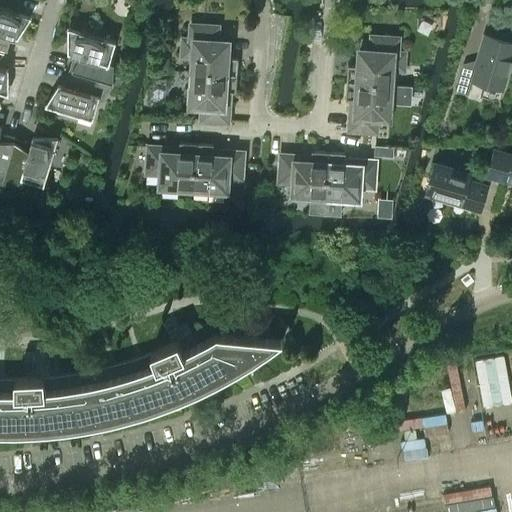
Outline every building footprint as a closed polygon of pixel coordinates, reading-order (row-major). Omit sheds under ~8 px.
[(31,15),(0,6),(0,48),(7,51),(11,35),(18,37),(31,15)] [(193,56),(192,71),(237,74),(238,57),(227,57),(228,40),(217,40),(218,25),(217,25),(217,26),(192,25),(192,23),(191,23),(190,38),(183,38),(182,55),(193,56)] [(115,40),(74,28),(67,26),(68,52),(74,53),(69,69),(112,82),(113,77),(113,64),(114,63),(109,61),(115,40)] [(464,62),(455,90),(468,94),(472,80),(502,89),(511,56),(511,42),(484,34),(475,66),(464,62)] [(348,64),(346,81),(391,84),(392,69),(403,70),(405,52),(398,52),(399,37),(397,37),(397,38),(372,36),(372,35),(371,35),(370,49),(359,49),(358,65),(348,64)] [(7,51),(0,48),(0,90),(8,93),(8,68),(2,66),(7,51)] [(112,82),(69,69),(65,85),(58,83),(45,104),(93,118),(99,97),(103,99),(104,97),(111,86),(112,82)] [(237,74),(192,71),(191,86),(188,86),(187,105),(194,105),(202,105),(201,120),(202,120),(202,119),(227,120),(227,122),(228,122),(230,91),(235,91),(237,74)] [(391,84),(346,81),(345,98),(351,99),(349,129),(350,130),(350,128),(375,130),(375,131),(376,131),(377,117),(392,118),(393,99),(390,99),(391,84)] [(0,125),(0,179),(2,180),(15,137),(0,132),(0,131),(1,127),(0,125)] [(31,142),(15,137),(2,180),(7,181),(20,182),(21,182),(23,178),(44,184),(58,136),(32,136),(31,142)] [(196,142),(179,141),(179,147),(148,145),(148,146),(149,146),(148,171),(146,171),(146,172),(161,173),(160,181),(160,188),(178,189),(178,186),(193,187),(196,142)] [(213,144),(196,142),(193,187),(208,188),(208,191),(227,192),(227,185),(227,177),(242,178),(242,177),(241,177),(242,152),(243,152),(244,151),(213,149),(213,144)] [(401,158),(402,147),(389,146),(388,156),(401,158)] [(511,152),(494,148),(487,170),(511,177),(511,152)] [(279,180),(279,181),(293,182),(292,196),(310,197),(310,209),(325,210),(328,151),(311,150),(311,155),(280,153),(280,155),(282,155),(280,180),(279,180)] [(328,151),(325,210),(340,211),(340,199),(359,201),(359,194),(360,186),(374,187),(374,186),(373,186),(374,161),(376,161),(376,159),(345,158),(345,152),(328,151)] [(434,162),(427,185),(426,190),(481,206),(488,183),(469,178),(471,172),(434,162)] [(98,367),(94,368),(104,421),(107,420),(123,417),(138,412),(153,408),(168,402),(183,397),(202,388),(216,381),(230,374),(244,366),(257,357),(267,351),(282,340),(238,336),(232,335),(216,334),(200,342),(190,348),(183,351),(178,340),(150,351),(142,354),(134,357),(116,362),(107,365),(98,367)] [(0,430),(13,431),(29,431),(45,430),(61,428),(81,425),(104,421),(94,368),(89,369),(79,371),(70,372),(62,373),(52,375),(43,375),(41,376),(33,376),(14,377),(6,377),(0,376),(0,430)] [(444,479),(447,510),(494,505),(491,474),(444,479)]
